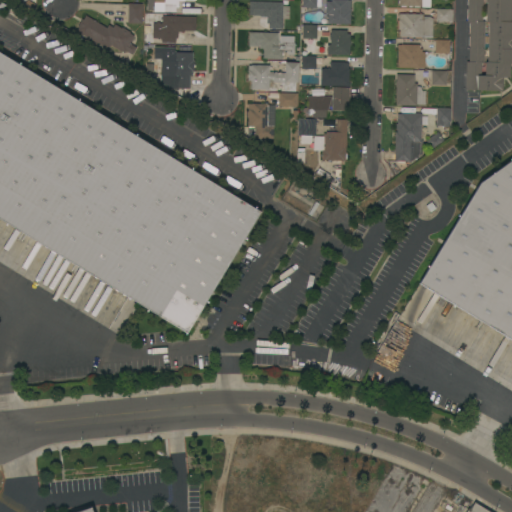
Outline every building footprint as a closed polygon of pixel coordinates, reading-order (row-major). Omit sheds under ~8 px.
[(184,0),(184,1),(177,1),(177,7),(175,7),(175,12),(153,11),(153,10),(146,10),(146,0),(184,0)] [(299,7),(299,0),(316,0),(316,8),(299,7)] [(350,0),(350,24),(327,23),(327,15),(325,15),(325,1),(331,1),(331,0),(350,0)] [(511,0),(511,22),(511,64),(510,64),(509,77),(502,77),(502,91),(465,90),(466,61),(468,61),(469,22),(467,22),(467,0),(511,0)] [(282,1),(282,5),(289,6),(289,19),(282,19),(282,28),(268,28),(268,23),(266,23),(266,17),(259,17),(260,15),(249,15),(249,1),(282,1)] [(141,23),(127,23),(128,3),(142,3),(141,23)] [(452,9),(452,22),(436,21),(436,8),(452,9)] [(432,37),(420,37),(420,38),(414,38),(414,37),(412,37),(412,38),(408,38),(408,37),(406,37),(406,38),(400,38),(400,36),(399,36),(399,34),(398,34),(398,31),(399,31),(399,29),(398,29),(396,29),(397,20),(398,20),(398,13),(405,13),(405,12),(408,12),(408,13),(411,13),(414,13),(418,14),(418,12),(421,12),(421,14),(423,14),(423,16),(429,16),(432,18),(432,37)] [(111,45),(108,50),(83,35),(82,36),(75,32),(78,27),(77,26),(82,19),(83,19),(85,15),(106,27),(108,24),(113,27),(114,24),(121,28),(122,27),(130,32),(129,33),(134,36),(132,39),(130,44),(136,47),(132,54),(125,50),(124,53),(111,45)] [(195,16),(195,31),(184,31),(184,32),(177,32),(177,38),(175,38),(175,43),(161,42),(161,40),(155,40),(155,38),(152,38),(152,23),(155,23),(155,22),(159,22),(159,23),(161,23),(161,15),(195,16)] [(302,38),(302,24),(316,25),(316,38),(302,38)] [(326,54),(327,44),(330,44),(330,38),(329,38),(329,34),(330,34),(330,30),(346,30),(346,33),(349,33),(349,41),(350,41),(350,46),(349,46),(349,55),(326,54)] [(278,32),(277,43),(279,43),(279,36),(294,36),(294,55),(287,54),(288,52),(282,52),(283,52),(283,55),(282,55),(282,59),(263,59),(263,49),(259,49),(259,46),(248,46),(248,32),(278,32)] [(434,53),(435,50),(434,50),(434,40),(435,40),(435,39),(452,40),(452,49),(449,49),(449,53),(434,53)] [(425,68),(397,67),(397,59),(396,59),(396,51),(397,51),(397,45),(401,45),(401,44),(419,44),(419,48),(422,49),(421,52),(425,52),(425,68)] [(0,52),(260,211),(186,332),(0,217),(0,52)] [(164,75),(163,75),(163,59),(172,59),(172,52),(192,52),(192,60),(194,60),(194,71),(192,71),(192,75),(189,75),(189,76),(190,76),(190,85),(189,85),(189,88),(175,88),(175,87),(168,87),(163,85),(164,75)] [(301,68),(301,55),(316,56),(315,69),(301,68)] [(320,85),(320,68),(323,68),(326,68),(329,69),(330,61),(344,62),(348,62),(348,68),(349,68),(348,86),(320,85)] [(298,82),(285,82),(285,91),(272,91),(272,79),(269,79),(268,89),(250,89),(250,80),(247,80),(248,65),(251,65),(251,64),(269,65),(269,71),(276,71),(276,72),(284,72),(284,62),(298,62),(298,82)] [(431,85),(431,70),(446,71),(446,85),(431,85)] [(425,90),(424,104),(416,104),(416,105),(395,104),(396,87),(395,86),(395,81),(396,81),(396,74),(414,74),(414,83),(416,83),(416,86),(420,86),(421,90),(425,90)] [(312,117),(312,109),(307,109),(307,96),(332,96),(332,87),(349,87),(348,110),(326,110),(325,117),(312,117)] [(297,93),(297,107),(278,106),(278,92),(297,93)] [(248,104),(252,104),(252,103),(267,103),(266,126),(273,126),(273,138),(254,138),(254,127),(247,127),(247,124),(246,124),(246,121),(247,121),(247,118),(245,116),(245,111),(247,110),(248,104)] [(436,107),(450,107),(449,126),(442,126),(436,126),(436,107)] [(397,119),(396,119),(397,113),(400,114),(400,113),(412,113),(421,113),(420,140),(422,140),(422,154),(411,161),(411,160),(410,161),(394,161),(395,131),(396,131),(397,130),(395,129),(395,124),(397,123),(397,119)] [(315,135),(298,135),(298,118),(315,119),(315,135)] [(346,119),(345,161),(343,161),(343,160),(324,160),(321,160),(322,150),(323,150),(323,138),(322,138),(323,133),(325,133),(325,131),(336,132),(336,119),(346,119)] [(437,131),(443,140),(431,148),(425,140),(437,131)] [(511,159),(511,340),(418,283),(479,183),(511,159)] [(490,511),(468,511),(474,502),(490,511)]
